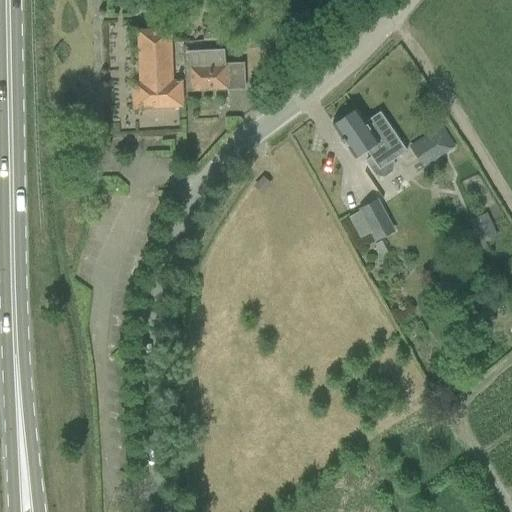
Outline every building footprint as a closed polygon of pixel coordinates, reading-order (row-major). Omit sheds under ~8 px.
[(287,8),(279,19),(286,25),(294,14),(287,8)] [(151,31),(131,32),(134,107),(180,105),(179,91),(241,88),(240,68),(240,65),(224,65),(223,49),(182,52),(181,41),(168,42),(168,30),(151,31)] [(332,125),(343,142),(354,157),(365,150),(370,157),(363,161),(373,176),(382,177),(391,172),(393,163),(391,160),(405,150),(379,112),(364,122),(355,110),(332,125)] [(427,167),(457,146),(439,122),(410,143),(427,167)] [(376,199),(357,210),(345,216),(359,241),(370,234),(374,242),(394,231),(376,199)] [(470,220),(481,243),(497,236),(486,212),(470,220)]
